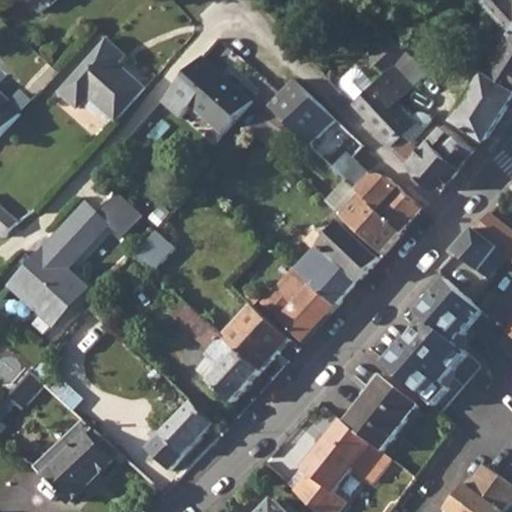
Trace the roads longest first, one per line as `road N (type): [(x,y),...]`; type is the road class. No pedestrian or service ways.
road 1 (tertiary): [(511,152),(374,313),(178,511)]
road 2 (unknown): [(244,0),(450,222)]
road 3 (unknown): [(43,219),(217,0)]
